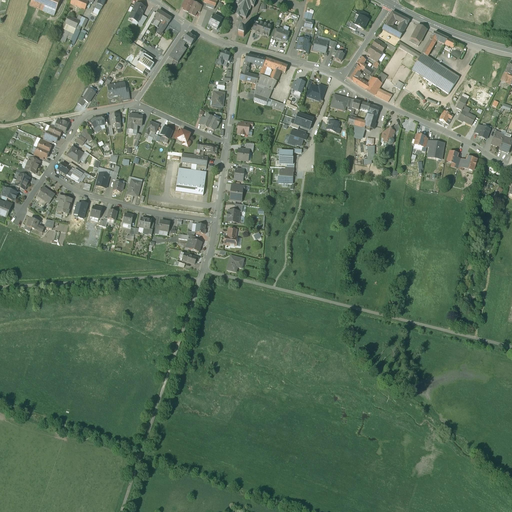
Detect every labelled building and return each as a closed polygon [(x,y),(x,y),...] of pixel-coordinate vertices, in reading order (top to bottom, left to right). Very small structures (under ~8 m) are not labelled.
[(31,0),(29,7),(54,17),(61,0),(31,0)] [(72,0),(70,4),(85,10),(86,7),(79,4),(80,1),(79,1),(79,0),(72,0)] [(237,0),(237,2),(236,1),(235,4),(238,5),(237,7),(239,8),(237,11),(236,12),(237,12),(236,16),(235,16),(236,16),(237,16),(236,18),(238,18),(238,19),(242,20),(242,18),(245,19),(245,20),(246,20),(245,19),(247,15),(247,16),(247,15),(248,11),(249,12),(251,7),(252,8),(253,9),(253,8),(254,8),(253,7),(256,0),(237,0)] [(194,3),(188,1),(185,6),(182,5),(181,9),(189,13),(194,3)] [(189,13),(189,14),(195,16),(197,12),(199,6),(194,3),(189,13)] [(145,8),(136,4),(132,13),(141,17),(145,8)] [(171,19),(158,11),(156,15),(154,18),(156,20),(159,22),(159,20),(163,23),(167,25),(171,19)] [(356,15),(359,17),(365,20),(367,16),(358,11),(356,15)] [(141,17),(132,13),(129,18),(138,23),(141,17)] [(156,15),(154,13),(146,26),(138,40),(141,42),(141,41),(142,40),(141,39),(150,24),(154,18),(156,15)] [(306,21),(311,22),(313,15),(305,13),(303,20),(306,21)] [(402,18),(392,13),(384,27),(389,30),(391,27),(394,20),(399,23),(402,18)] [(222,21),(213,16),(212,19),(212,18),(210,21),(211,21),(208,26),(210,27),(214,29),(217,31),(222,21)] [(81,18),(79,17),(76,21),(68,17),(63,30),(65,31),(60,41),(64,43),(67,38),(71,40),(81,18)] [(365,20),(359,17),(354,26),(357,27),(363,30),(368,21),(365,20)] [(88,21),(81,18),(70,43),(74,45),(82,28),(84,29),(88,21)] [(409,22),(402,18),(399,23),(400,23),(397,30),(403,33),(409,22)] [(311,22),(306,21),(304,28),(311,29),(313,22),(311,22)] [(167,25),(163,23),(157,32),(161,35),(167,25)] [(272,27),(259,23),(258,25),(256,31),(255,33),(268,37),(272,27)] [(427,30),(417,25),(407,43),(417,48),(427,30)] [(397,30),(391,27),(389,30),(384,27),(382,31),(399,40),(403,33),(397,30)] [(283,30),(278,29),(277,30),(274,39),(274,40),(278,41),(279,41),(285,43),(288,36),(289,35),(289,34),(289,33),(288,32),(286,33),(282,31),(283,30)] [(82,31),(78,40),(82,42),(86,32),(82,31)] [(448,40),(434,33),(429,41),(434,44),(435,42),(443,46),(444,45),(448,40)] [(195,39),(188,34),(183,41),(186,43),(190,46),(195,39)] [(304,39),(302,39),(301,39),(300,43),(298,51),(306,53),(306,54),(308,55),(311,45),(308,44),(308,42),(309,38),(305,37),(304,39)] [(173,61),(177,64),(187,50),(183,47),(180,45),(182,43),(183,41),(181,40),(168,58),(173,61)] [(328,43),(317,40),(315,47),(313,46),(312,51),(318,52),(319,51),(326,53),(327,47),(328,43)] [(455,44),(448,40),(444,45),(447,47),(452,50),(455,44)] [(434,44),(429,41),(421,55),(427,58),(435,44),(434,44)] [(381,45),(376,42),(372,48),(381,54),(385,48),(381,46),(381,45)] [(418,61),(420,56),(398,42),(395,47),(413,58),(418,61)] [(395,49),(385,43),(383,46),(393,53),(395,49)] [(443,46),(439,53),(442,55),(447,47),(444,45),(443,46)] [(381,54),(372,48),(368,54),(373,57),(378,61),(383,55),(381,54)] [(230,55),(222,52),(219,61),(217,65),(221,67),(223,62),(227,63),(229,59),(230,55)] [(341,54),(337,53),(335,58),(334,60),(341,63),(344,56),(341,54)] [(145,55),(143,57),(151,63),(153,60),(145,55)] [(417,63),(411,72),(423,79),(448,96),(459,79),(434,63),(434,62),(427,58),(421,55),(420,56),(418,61),(417,63)] [(139,63),(146,68),(150,71),(154,65),(151,63),(143,57),(139,63)] [(265,60),(251,57),(249,64),(259,66),(259,67),(262,68),(263,68),(263,67),(265,60)] [(367,69),(361,65),(364,61),(360,58),(355,66),(360,69),(364,72),(367,69)] [(287,67),(269,60),(266,68),(272,70),(277,72),(277,71),(280,72),(285,73),(287,67)] [(244,62),(239,81),(256,85),(258,79),(259,78),(247,74),(249,70),(248,69),(249,64),(244,62)] [(146,68),(139,63),(135,69),(143,74),(146,68)] [(355,66),(347,79),(353,83),(357,80),(358,78),(356,76),(360,69),(355,66)] [(511,70),(506,68),(500,82),(510,86),(511,80),(511,76),(510,76),(511,71),(511,70)] [(269,79),(263,77),(262,77),(261,80),(275,85),(280,72),(277,71),(277,72),(272,70),(269,79)] [(364,84),(361,89),(373,97),(379,89),(385,80),(379,75),(375,81),(371,78),(366,86),(364,84)] [(258,79),(256,85),(272,91),(275,85),(261,80),(258,79)] [(362,84),(357,80),(353,83),(361,89),(364,84),(363,83),(362,84)] [(304,84),(297,81),(296,84),(294,90),(294,91),(294,92),(297,93),(298,93),(301,94),(304,84)] [(404,85),(397,81),(394,87),(401,91),(404,85)] [(115,85),(107,86),(108,92),(111,91),(112,92),(113,97),(120,96),(126,94),(124,84),(115,86),(115,85)] [(272,91),(256,85),(254,95),(268,100),(272,91)] [(311,86),(310,86),(309,90),(307,96),(310,98),(310,99),(315,101),(315,99),(321,102),(326,88),(319,86),(318,90),(316,89),(316,88),(311,86)] [(379,89),(373,97),(388,103),(391,96),(379,89)] [(95,94),(89,90),(83,100),(85,101),(88,104),(95,94)] [(219,93),(214,93),(213,93),(212,103),(214,103),(214,107),(223,108),(224,94),(219,93)] [(269,108),(272,101),(268,100),(254,95),(253,101),(253,102),(269,108)] [(347,100),(334,96),(330,108),(336,109),(336,108),(338,108),(345,109),(345,107),(347,100)] [(462,98),(456,109),(461,112),(461,111),(467,101),(462,98)] [(285,106),(272,101),(269,108),(283,113),(285,107),(285,106)] [(287,101),(285,107),(295,111),(296,108),(289,106),(291,103),(287,101)] [(360,103),(354,102),(352,109),(351,109),(354,110),(358,111),(360,103)] [(369,106),(362,104),(361,108),(360,110),(360,111),(368,113),(369,107),(369,106)] [(378,110),(369,107),(368,113),(367,116),(371,117),(376,118),(378,110)] [(450,121),(446,119),(448,115),(443,112),(440,117),(439,121),(448,125),(450,121)] [(475,119),(462,112),(457,121),(458,121),(462,123),(463,122),(471,127),(475,119)] [(119,115),(109,116),(111,126),(113,126),(115,126),(120,125),(119,115)] [(142,117),(135,117),(135,115),(129,115),(128,130),(133,131),(134,124),(142,125),(142,117)] [(298,115),(296,120),(311,126),(313,120),(303,117),(298,115)] [(205,119),(203,123),(202,125),(205,126),(204,127),(208,128),(212,118),(207,116),(205,119)] [(103,117),(94,119),(89,123),(94,130),(98,126),(104,125),(105,126),(103,117)] [(220,122),(212,118),(208,128),(214,131),(216,125),(218,126),(220,122)] [(311,126),(296,120),(294,126),(299,128),(309,131),(311,126)] [(362,122),(355,120),(354,125),(364,129),(365,126),(365,123),(362,122)] [(62,122),(58,121),(55,129),(61,132),(65,133),(66,130),(67,127),(69,124),(62,121),(62,122)] [(158,126),(150,122),(146,130),(150,132),(155,134),(158,126)] [(333,124),(329,122),(329,123),(326,130),(336,134),(337,129),(339,126),(333,124)] [(242,125),(238,125),(237,134),(240,134),(240,136),(244,136),(244,135),(248,135),(249,128),(249,126),(242,125)] [(482,128),(477,126),(473,134),(479,136),(482,128)] [(55,129),(51,127),(48,133),(58,137),(59,138),(61,132),(55,129)] [(490,131),(482,128),(479,136),(478,138),(486,141),(490,131)] [(172,132),(165,129),(162,137),(165,139),(168,140),(172,132)] [(92,142),(86,130),(83,132),(84,134),(81,138),(86,141),(87,140),(88,143),(92,142)] [(190,135),(181,131),(177,140),(183,143),(186,144),(187,141),(190,135)] [(391,132),(390,131),(386,133),(386,135),(383,134),(382,139),(384,140),(384,143),(387,144),(388,145),(390,146),(392,144),(393,142),(392,141),(394,134),(393,133),(391,132)] [(511,134),(511,133),(506,131),(504,136),(503,138),(510,140),(511,134)] [(48,133),(47,132),(45,138),(51,140),(56,143),(58,137),(48,133)] [(158,135),(155,134),(150,132),(148,136),(151,137),(150,139),(155,141),(158,135)] [(297,133),(292,132),(288,144),(295,147),(295,145),(301,147),(303,141),(305,142),(307,137),(305,136),(297,133)] [(504,136),(495,133),(491,145),(499,149),(503,138),(504,136)] [(425,138),(417,136),(414,145),(422,147),(422,148),(425,139),(425,138)] [(81,138),(79,137),(76,143),(82,147),(86,141),(81,138)] [(511,141),(510,140),(503,138),(499,149),(498,151),(508,155),(511,143),(511,141)] [(435,143),(430,142),(429,148),(428,158),(436,160),(436,156),(441,157),(443,149),(444,145),(436,144),(435,143)] [(41,143),(40,143),(37,149),(48,153),(51,147),(47,146),(41,143)] [(91,151),(84,147),(81,150),(84,151),(89,155),(91,151)] [(217,148),(209,147),(209,150),(208,155),(216,156),(217,148)] [(375,161),(375,147),(367,147),(367,160),(364,160),(364,165),(372,165),(372,161),(375,161)] [(81,155),(71,148),(65,157),(77,165),(83,156),(81,155)] [(48,153),(37,149),(35,154),(36,155),(42,157),(46,159),(48,153)] [(245,151),(238,150),(237,161),(248,163),(249,153),(249,152),(245,151)] [(457,155),(450,153),(447,163),(455,165),(457,160),(457,159),(456,158),(457,155)] [(196,156),(182,154),(182,158),(181,164),(191,165),(196,166),(206,167),(208,158),(202,157),(196,156)] [(111,156),(109,163),(116,165),(118,156),(111,156)] [(35,160),(30,158),(30,159),(26,157),(24,163),(38,169),(40,163),(35,160)] [(466,161),(463,161),(461,168),(472,171),(475,160),(467,158),(466,161)] [(38,169),(24,163),(21,168),(25,170),(30,172),(35,175),(38,169)] [(68,168),(62,164),(58,170),(66,176),(67,176),(71,169),(68,168)] [(78,169),(70,164),(68,168),(71,169),(75,172),(76,171),(78,169)] [(75,172),(71,169),(67,176),(78,183),(79,182),(83,176),(76,171),(75,172)] [(196,171),(190,171),(179,169),(175,193),(194,195),(203,196),(206,173),(196,171)] [(241,171),(236,170),(234,181),(242,182),(244,173),(244,171),(241,171)] [(285,171),(280,171),(279,178),(278,178),(278,183),(279,184),(292,185),(293,173),(293,172),(285,172),(285,171)] [(24,176),(20,174),(20,175),(16,173),(13,179),(27,185),(30,179),(24,176)] [(83,176),(79,182),(83,185),(89,176),(84,173),(83,176)] [(108,176),(99,174),(99,175),(100,175),(99,180),(98,180),(96,187),(105,190),(108,180),(108,176)] [(499,178),(493,175),(490,182),(495,185),(499,178)] [(488,181),(482,177),(477,187),(483,190),(488,181)] [(27,185),(13,179),(11,185),(15,186),(19,188),(25,191),(27,185)] [(119,185),(115,184),(112,192),(120,194),(121,191),(122,191),(124,186),(121,185),(119,185)] [(140,187),(130,185),(129,187),(127,195),(137,198),(140,187)] [(241,186),(233,185),(232,193),(230,193),(229,201),(236,202),(236,199),(240,200),(241,196),(242,196),(242,190),(242,189),(241,189),(241,186)] [(2,195),(2,197),(13,202),(14,199),(16,200),(17,197),(16,196),(17,194),(16,194),(8,190),(3,188),(2,190),(2,193),(2,195)] [(55,196),(43,188),(35,200),(39,203),(38,204),(43,208),(46,204),(49,205),(55,196)] [(493,197),(499,200),(504,192),(498,189),(493,197)] [(61,198),(61,197),(59,203),(57,212),(67,215),(71,201),(65,199),(61,198)] [(5,205),(0,202),(0,215),(6,218),(11,207),(5,205)] [(82,206),(77,205),(74,216),(79,217),(78,219),(83,220),(87,206),(83,204),(82,206)] [(242,206),(235,205),(234,212),(239,213),(242,213),(242,206)] [(102,209),(93,207),(90,218),(99,220),(102,209)] [(116,213),(109,211),(107,220),(114,221),(116,213)] [(234,212),(228,211),(228,214),(227,218),(227,222),(229,223),(230,224),(231,224),(232,223),(238,224),(239,213),(234,212)] [(133,217),(124,215),(122,224),(126,225),(131,226),(133,217)] [(37,220),(33,219),(33,220),(30,219),(27,227),(30,229),(35,231),(37,226),(39,222),(37,221),(37,220)] [(151,221),(141,219),(139,228),(143,229),(149,230),(150,223),(151,221)] [(54,223),(47,221),(44,228),(52,230),(54,223)] [(169,223),(164,222),(164,223),(160,222),(159,228),(158,231),(159,231),(167,233),(169,223)] [(149,230),(143,229),(142,233),(143,235),(147,236),(148,235),(151,235),(154,224),(150,223),(149,230)] [(195,234),(196,225),(189,224),(187,232),(194,233),(195,234)] [(205,226),(196,225),(195,234),(205,235),(205,231),(204,231),(205,226)] [(233,235),(228,234),(228,238),(225,237),(224,245),(230,246),(230,247),(234,247),(236,247),(237,239),(235,239),(236,234),(234,233),(233,235)] [(194,241),(191,240),(189,240),(188,241),(187,245),(189,246),(190,246),(189,250),(198,253),(202,244),(194,241)] [(196,259),(189,256),(188,258),(185,257),(184,259),(187,260),(186,263),(194,265),(196,259)] [(244,260),(230,257),(227,272),(232,273),(234,268),(242,270),(244,260)]
